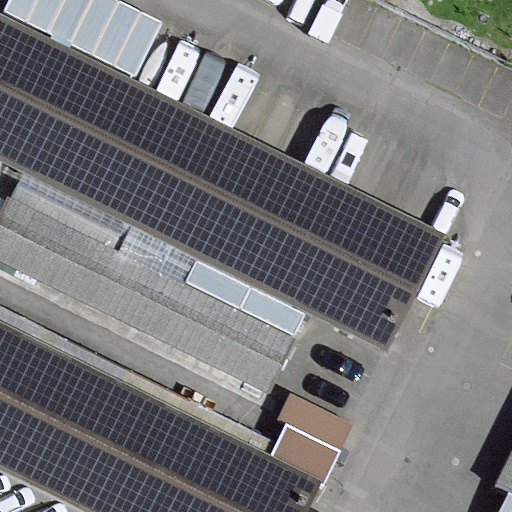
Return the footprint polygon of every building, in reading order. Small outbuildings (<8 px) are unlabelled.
[(102,0),(8,0),(0,17),(48,40),(46,43),(66,53),(68,49),(134,80),(159,27),(102,0)] [(0,166),(382,354),(440,237),(66,53),(46,43),(0,21),(0,166)] [(6,203),(0,215),(0,266),(265,397),(292,344),(6,203)] [(0,477),(69,511),(308,511),(318,491),(0,332),(0,477)] [(276,426),(283,430),(337,457),(351,429),(289,399),(276,426)] [(283,430),(267,461),(322,488),(337,457),(283,430)] [(511,448),(491,492),(505,499),(511,502),(511,448)] [(511,511),(511,502),(505,499),(497,511),(511,511)]
